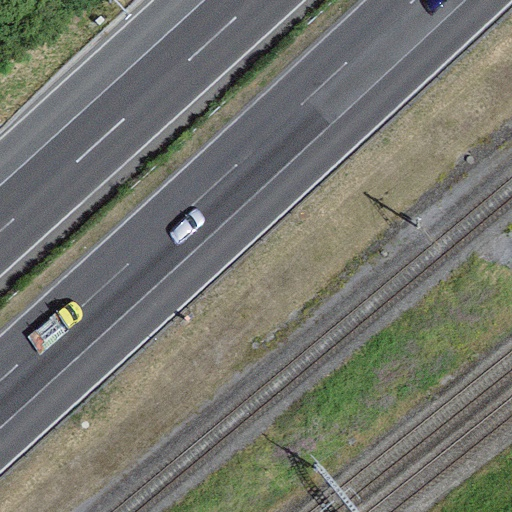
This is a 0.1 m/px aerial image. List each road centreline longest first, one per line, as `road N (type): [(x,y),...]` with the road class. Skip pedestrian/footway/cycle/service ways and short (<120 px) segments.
road 1 (motorway): [(0,381),(413,0)]
road 2 (motorway): [(254,0),(0,231)]
